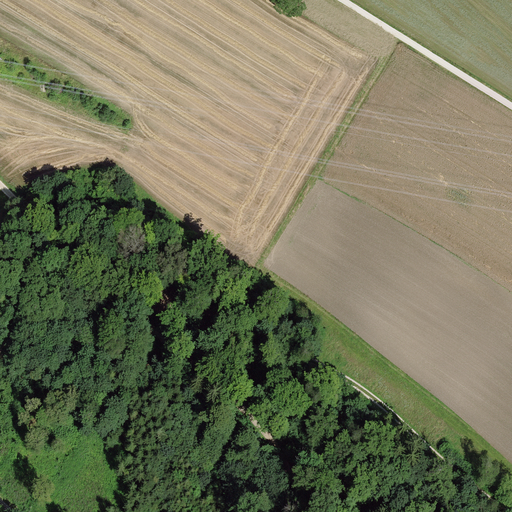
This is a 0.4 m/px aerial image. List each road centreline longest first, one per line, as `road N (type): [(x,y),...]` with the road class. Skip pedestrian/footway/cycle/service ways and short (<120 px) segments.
road 1 (track): [(72,252),(330,372),(506,511)]
road 2 (track): [(72,252),(77,265),(253,418),(304,511)]
road 3 (track): [(342,0),(511,104)]
road 4 (track): [(0,350),(60,241)]
